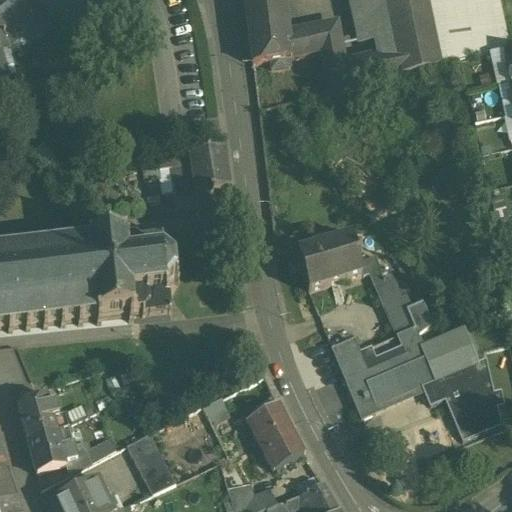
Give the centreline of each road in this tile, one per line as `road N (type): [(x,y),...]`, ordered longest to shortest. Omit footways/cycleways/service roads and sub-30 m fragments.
road 1 (secondary): [(362,511),(291,385),(266,314),(215,0)]
road 2 (residential): [(0,396),(31,511)]
